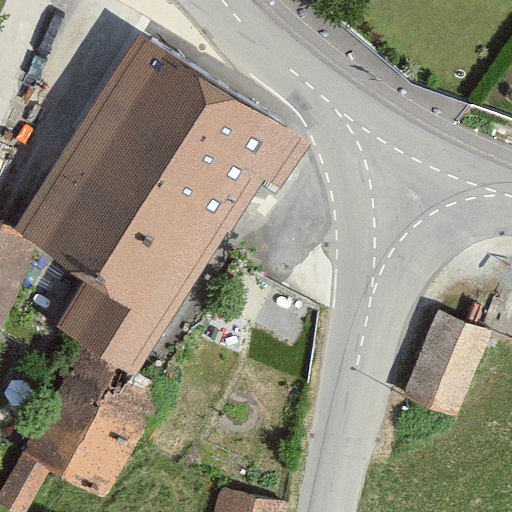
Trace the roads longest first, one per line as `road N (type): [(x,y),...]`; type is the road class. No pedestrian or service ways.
road 1 (tertiary): [(329,511),(389,210),(388,171)]
road 2 (tertiary): [(224,0),(369,140),(388,171)]
road 3 (tertiary): [(388,171),(511,197)]
